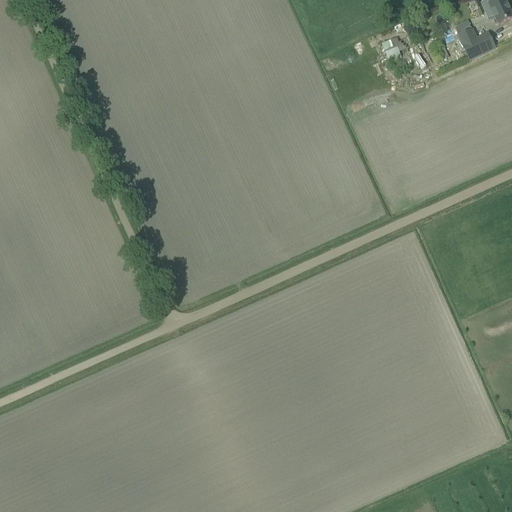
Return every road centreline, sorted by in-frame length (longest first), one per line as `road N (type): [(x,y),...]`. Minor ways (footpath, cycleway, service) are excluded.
road 1 (unclassified): [(25,0),(172,327),(511,177)]
road 2 (track): [(0,404),(172,327)]
